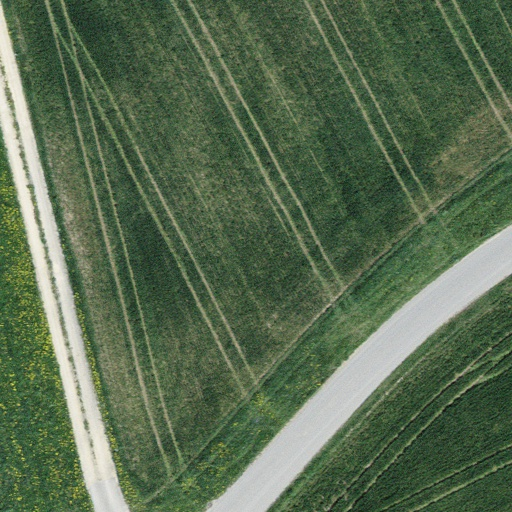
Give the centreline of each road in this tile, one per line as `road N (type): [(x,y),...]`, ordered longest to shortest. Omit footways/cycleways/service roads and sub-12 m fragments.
road 1 (track): [(0,71),(110,511)]
road 2 (unclassified): [(239,511),(392,344),(511,247)]
